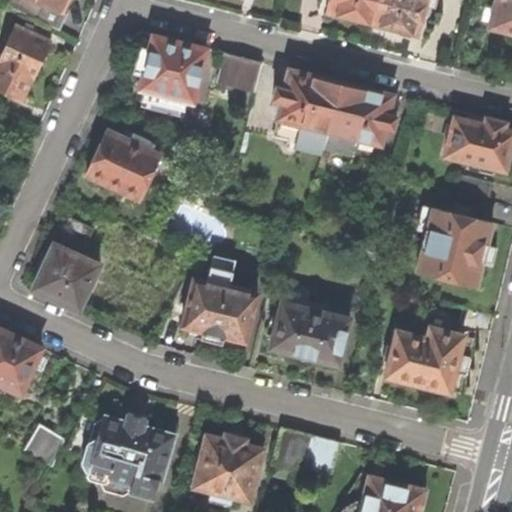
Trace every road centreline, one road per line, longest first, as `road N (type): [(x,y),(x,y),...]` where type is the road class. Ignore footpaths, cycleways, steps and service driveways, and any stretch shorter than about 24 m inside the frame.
road 1 (residential): [(505,458),(134,360),(0,299)]
road 2 (residential): [(126,2),(511,99)]
road 3 (residential): [(126,2),(0,273)]
